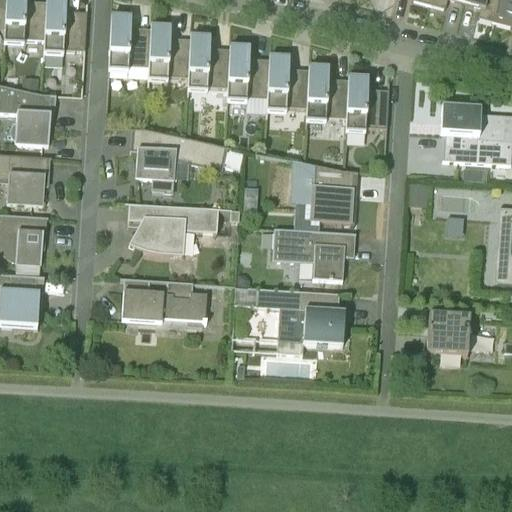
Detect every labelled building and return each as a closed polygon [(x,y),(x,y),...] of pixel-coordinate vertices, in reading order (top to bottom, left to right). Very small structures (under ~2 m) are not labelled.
[(23,45),(43,46),(45,8),(25,7),(25,0),(5,0),(3,36),(2,49),(22,50),(23,45)] [(411,0),(411,5),(428,10),(430,0),(411,0)] [(446,4),(463,9),(465,0),(430,0),(428,10),(444,14),(446,4)] [(477,22),(494,27),(500,0),(465,0),(463,9),(479,13),(477,22)] [(511,0),(500,0),(494,27),(511,31),(511,26),(511,0)] [(62,55),(83,56),(86,18),(64,17),(65,5),(45,3),(45,8),(43,46),(42,59),(62,61),(62,55)] [(127,72),(147,73),(149,35),(129,34),(130,21),(110,20),(107,76),(127,77),(127,72)] [(167,82),(186,83),(189,45),(169,44),(169,32),(149,30),(149,35),(147,73),(146,86),(166,88),(167,82)] [(206,92),(226,93),(228,55),(208,54),(209,42),(189,41),(189,45),(186,83),(186,97),(206,98),(206,92)] [(246,103),(265,104),(268,65),(248,64),(248,52),(228,51),(228,55),(226,93),(225,107),(245,108),(246,103)] [(285,113),(305,114),(307,76),(287,75),(288,62),(268,61),(268,65),(265,104),(265,117),(285,118),(285,113)] [(325,123),(344,124),(347,86),(327,85),(327,73),(307,71),(307,76),(305,114),(304,127),(324,128),(325,123)] [(364,133),(385,134),(387,96),(366,95),(367,83),(347,82),(347,86),(344,124),(344,138),(364,139),(364,133)] [(47,151),(49,128),(50,103),(54,104),(55,102),(40,101),(0,92),(0,118),(15,120),(15,127),(13,128),(12,129),(10,131),(9,133),(9,135),(9,137),(9,139),(10,140),(11,142),(12,144),(14,145),(13,149),(47,151)] [(441,166),(476,168),(477,143),(502,145),(504,123),(511,123),(511,122),(479,120),(479,113),(440,110),(438,141),(444,141),(442,165),(441,165),(441,166)] [(144,135),(128,135),(128,136),(132,136),(131,149),(140,150),(140,155),(136,155),(134,183),(172,186),(174,165),(219,174),(224,154),(230,156),(230,154),(144,135)] [(5,209),(41,211),(43,183),(45,183),(46,165),(50,165),(50,164),(0,160),(0,185),(7,186),(5,209)] [(309,225),(349,228),(351,196),(350,196),(351,179),(356,179),(356,178),(343,177),(293,167),(290,207),(310,208),(309,225)] [(461,186),(476,187),(477,175),(462,174),(461,186)] [(410,206),(427,207),(427,185),(410,185),(410,206)] [(159,260),(174,261),(175,245),(183,245),(183,237),(215,239),(217,217),(216,215),(124,209),(123,211),(127,211),(126,225),(141,226),(127,250),(137,254),(144,257),(151,258),(159,260)] [(228,216),(227,228),(239,229),(239,217),(228,216)] [(14,267),(14,269),(40,271),(43,224),(47,225),(47,223),(0,220),(0,254),(1,256),(3,259),(6,262),(10,265),(14,267)] [(311,285),(341,287),(343,263),(347,263),(348,240),(354,241),(354,239),(273,234),(271,266),(312,269),(311,285)] [(43,283),(0,279),(0,331),(35,334),(37,313),(38,298),(34,298),(35,283),(43,284),(43,283)] [(343,317),(337,317),(338,301),(348,302),(348,301),(248,294),(249,285),(243,280),(236,279),(235,294),(246,294),(246,296),(255,296),(254,313),(303,316),(301,350),(341,352),(343,317)] [(160,329),(160,324),(186,326),(186,331),(201,332),(201,329),(205,329),(205,326),(204,326),(205,300),(191,299),(191,289),(119,284),(119,286),(123,286),(120,327),(160,329)] [(427,320),(425,360),(465,363),(468,323),(427,320)]
